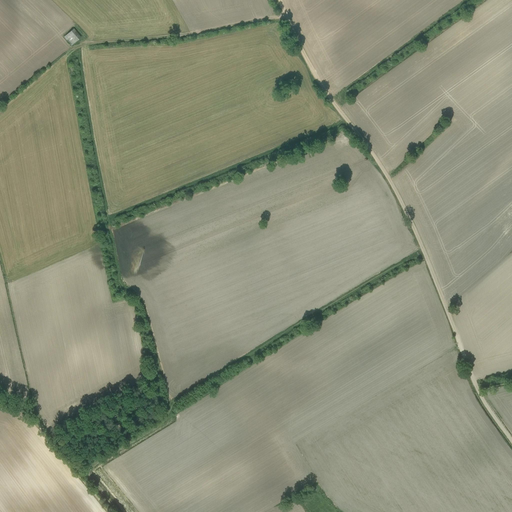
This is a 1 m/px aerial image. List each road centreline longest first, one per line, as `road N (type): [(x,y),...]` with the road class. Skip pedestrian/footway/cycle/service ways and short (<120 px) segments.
road 1 (track): [(511,440),(474,385),(393,188),(309,64),(279,0)]
road 2 (track): [(75,46),(171,38),(284,14)]
road 3 (track): [(110,511),(34,406),(0,393)]
